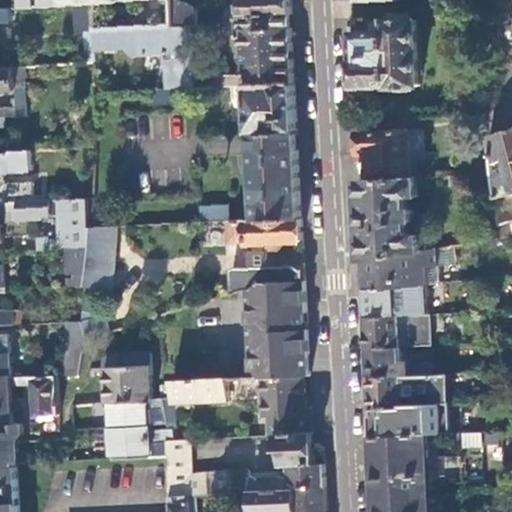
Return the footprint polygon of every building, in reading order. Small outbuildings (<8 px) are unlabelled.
[(174,0),(57,0),(58,4),(74,4),(90,3),(93,31),(176,27),(174,0)] [(198,9),(180,0),(174,0),(176,27),(199,26),(198,9)] [(245,0),(246,15),(293,13),(292,0),(245,0)] [(511,0),(487,0),(491,86),(492,114),(493,134),(511,128),(511,0)] [(84,31),(93,31),(90,3),(74,4),(78,31),(84,31)] [(0,19),(11,19),(10,7),(0,7),(0,67),(15,67),(14,51),(0,51),(0,19)] [(295,42),(293,13),(246,15),(249,74),(226,76),(226,86),(251,85),(297,82),(295,42)] [(354,45),(356,86),(376,85),(377,92),(415,90),(415,87),(422,87),(419,20),(412,20),(412,16),(395,16),(395,21),(388,21),(388,32),(354,33),(354,45)] [(199,26),(176,27),(93,31),(96,50),(128,49),(137,56),(184,53),(184,44),(196,43),(196,41),(220,39),(220,25),(199,26)] [(93,31),(84,31),(87,63),(97,63),(96,50),(93,31)] [(30,75),(29,66),(16,67),(17,75),(27,75),(30,75)] [(17,96),(28,94),(27,75),(17,75),(16,67),(15,67),(0,67),(0,91),(16,91),(17,96)] [(226,86),(226,76),(216,76),(216,87),(226,86)] [(298,101),(297,82),(251,85),(254,138),(300,136),(298,101)] [(492,114),(491,86),(459,88),(461,115),(492,114)] [(18,116),(29,116),(28,94),(17,96),(17,106),(18,116)] [(0,117),(6,117),(18,116),(17,106),(0,106),(0,117)] [(511,128),(493,134),(496,173),(499,197),(511,193),(511,128)] [(410,130),(359,133),(359,142),(360,155),(369,155),(370,180),(413,178),(410,130)] [(301,170),(300,136),(254,138),(258,220),(303,218),(301,170)] [(0,151),(0,202),(19,201),(59,199),(57,180),(3,183),(0,184),(0,174),(6,174),(6,171),(57,167),(55,148),(0,151)] [(422,196),(421,177),(413,178),(370,180),(361,181),(363,211),(366,261),(425,250),(424,234),(414,234),(413,222),(415,222),(418,220),(418,209),(414,207),(412,207),(412,197),(422,196)] [(511,234),(511,193),(499,197),(502,236),(511,234)] [(88,197),(59,199),(19,201),(21,220),(35,219),(35,215),(60,214),(61,238),(50,239),(50,235),(39,236),(40,251),(58,250),(58,248),(66,248),(87,247),(87,227),(88,197)] [(19,201),(0,202),(0,241),(3,241),(2,224),(0,224),(0,219),(4,221),(21,220),(19,201)] [(200,218),(228,218),(228,204),(200,204),(200,218)] [(304,223),(303,218),(258,220),(236,220),(237,240),(250,240),(250,244),(254,244),(273,243),(273,249),(287,249),(287,242),(305,242),(304,223)] [(111,333),(117,226),(89,227),(87,247),(81,284),(83,320),(87,340),(111,333)] [(258,254),(269,254),(273,249),(273,243),(254,244),(254,251),(258,254)] [(87,247),(66,248),(68,284),(81,284),(87,247)] [(431,286),(430,265),(440,264),(439,248),(425,250),(366,261),(366,268),(367,291),(399,289),(427,286),(431,286)] [(311,356),(309,330),(306,330),(305,313),(308,313),(307,282),(306,281),(284,283),(268,284),(251,289),(256,378),(263,378),(306,376),(312,376),(311,356)] [(368,319),(428,316),(427,286),(399,289),(367,291),(367,302),(368,319)] [(0,324),(17,323),(17,317),(22,317),(22,310),(0,310),(0,324)] [(368,327),(369,348),(401,347),(401,348),(433,346),(432,315),(428,316),(368,319),(368,327)] [(80,375),(87,340),(83,320),(68,320),(67,375),(80,375)] [(0,375),(12,376),(10,335),(0,335),(0,375)] [(401,348),(401,347),(369,348),(370,361),(371,378),(411,376),(410,364),(410,363),(402,363),(401,348)] [(110,402),(155,399),(152,353),(105,355),(105,368),(108,368),(110,402)] [(432,364),(410,364),(411,376),(432,375),(432,364)] [(470,403),(468,373),(432,375),(411,376),(371,378),(371,388),(372,408),(374,408),(452,404),(470,403)] [(58,374),(12,376),(13,386),(35,385),(35,394),(29,395),(29,400),(35,399),(35,405),(36,410),(36,415),(36,417),(61,416),(60,395),(59,375),(58,374)] [(13,386),(12,376),(0,375),(0,434),(16,434),(16,425),(14,400),(13,386)] [(81,393),(80,375),(67,375),(59,375),(60,395),(81,393)] [(306,376),(263,378),(266,417),(272,416),(273,435),(279,435),(314,433),(312,409),(308,408),(306,376)] [(231,379),(219,379),(176,381),(174,381),(175,403),(232,400),(231,379)] [(167,424),(166,399),(155,399),(110,402),(113,459),(169,455),(168,442),(175,441),(174,429),(151,431),(151,424),(167,424)] [(437,434),(453,433),(452,404),(374,408),(375,416),(372,416),(373,424),(373,434),(373,437),(437,434)] [(466,432),(467,446),(487,445),(486,431),(466,432)] [(316,465),(314,433),(279,435),(280,451),(285,451),(286,466),(289,467),(290,480),(280,477),(259,478),(261,490),(295,489),(326,488),(325,464),(316,465)] [(16,434),(0,434),(0,465),(18,465),(17,454),(16,434)] [(439,457),(437,434),(373,437),(375,476),(376,511),(426,511),(423,458),(431,458),(439,457)] [(69,447),(69,440),(58,440),(60,462),(70,462),(69,447)] [(195,474),(192,440),(175,441),(168,442),(169,455),(171,495),(190,494),(228,492),(237,492),(243,491),(252,491),(250,473),(245,469),(195,474)] [(28,454),(17,454),(18,465),(29,464),(28,454)] [(433,511),(431,458),(423,458),(426,511),(433,511)] [(21,511),(18,465),(0,465),(0,511),(21,511)] [(327,511),(327,505),(326,488),(295,489),(296,511),(327,511)] [(296,511),(295,489),(261,490),(252,491),(254,511),(296,511)] [(238,511),(237,492),(228,492),(229,511),(238,511)] [(191,511),(190,494),(171,495),(171,507),(171,511),(191,511)]
